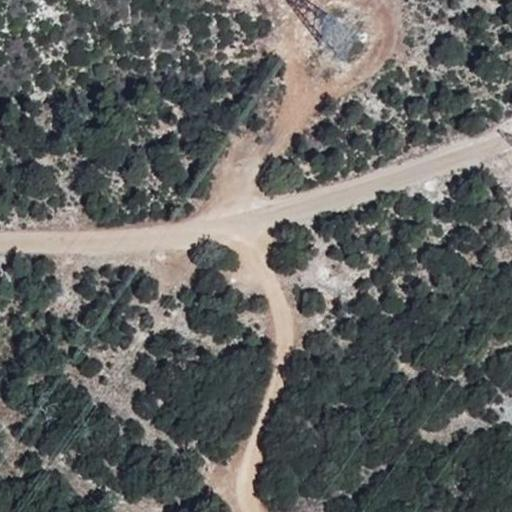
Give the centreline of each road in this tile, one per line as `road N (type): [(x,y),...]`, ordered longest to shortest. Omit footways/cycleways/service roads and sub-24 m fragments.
road 1 (unclassified): [(0,244),(254,221),(511,135)]
road 2 (track): [(254,221),(284,366),(250,457),(250,511)]
